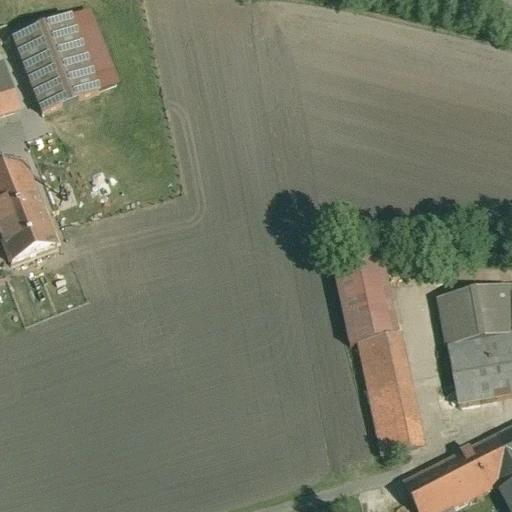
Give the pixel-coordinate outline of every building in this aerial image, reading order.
[(70,24),(15,45),(30,83),(87,61),(78,40),(72,23),(70,24)] [(100,31),(78,40),(87,61),(95,82),(116,74),(100,31)] [(87,61),(30,83),(44,121),(101,99),(95,82),(87,61)] [(3,65),(0,66),(0,117),(18,112),(3,65)] [(34,197),(21,165),(0,172),(0,186),(4,185),(12,206),(34,197)] [(34,197),(12,206),(4,185),(0,186),(0,242),(10,268),(55,251),(34,197)] [(345,268),(334,271),(351,350),(359,349),(359,348),(400,340),(383,260),(345,268)] [(510,293),(440,306),(449,354),(511,342),(511,293),(511,294),(510,293)] [(400,340),(359,348),(359,349),(383,463),(429,454),(403,339),(400,340)] [(511,342),(449,354),(459,410),(511,400),(511,342)] [(511,433),(403,488),(415,511),(457,511),(498,491),(508,487),(503,477),(511,472),(511,433)] [(511,511),(511,472),(503,477),(508,487),(498,491),(508,511),(511,511)]
